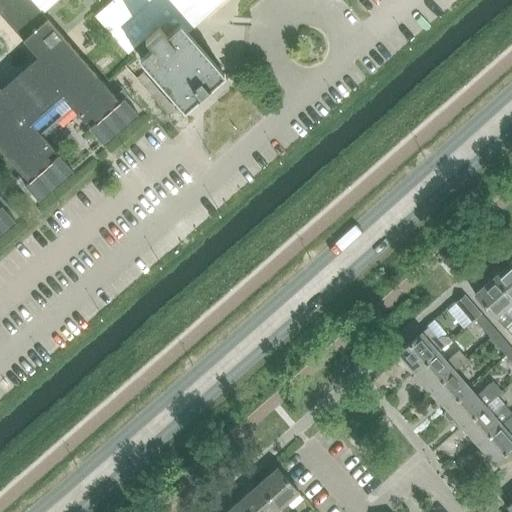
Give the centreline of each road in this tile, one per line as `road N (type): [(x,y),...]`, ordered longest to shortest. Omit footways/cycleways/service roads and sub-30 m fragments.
road 1 (secondary): [(511,89),(36,511)]
road 2 (secondary): [(82,511),(511,135)]
road 3 (residential): [(0,364),(305,94)]
road 4 (residential): [(348,56),(307,6),(281,4),(264,18),(263,46),(305,94)]
